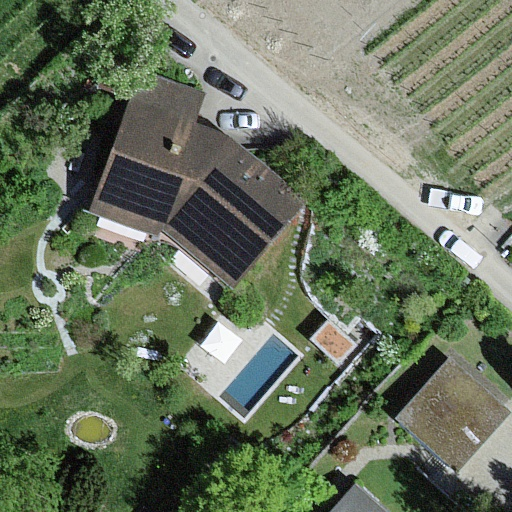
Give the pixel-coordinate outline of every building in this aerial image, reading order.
[(127,100),(135,77),(101,66),(93,89),(127,100)] [(157,242),(233,302),(309,205),(227,140),(192,128),(204,96),(137,72),(135,77),(127,100),(85,217),(157,242)] [(329,323),(311,344),(337,367),(355,347),(329,323)] [(507,413),(448,361),(393,423),(453,475),(507,413)] [(389,511),(354,482),(328,511),(389,511)]
